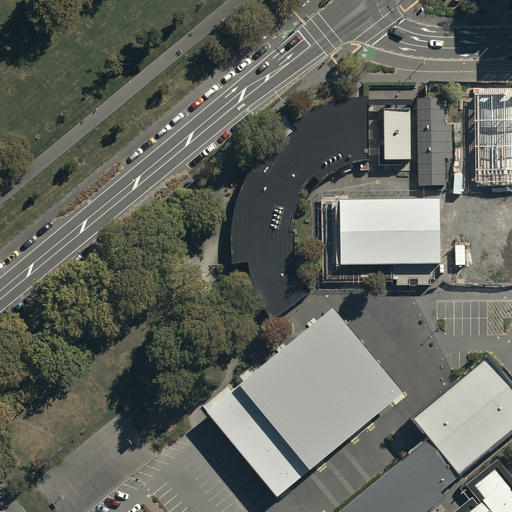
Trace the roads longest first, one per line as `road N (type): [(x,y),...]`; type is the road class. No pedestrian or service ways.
road 1 (tertiary): [(0,294),(355,0)]
road 2 (secondary): [(511,38),(405,37),(381,25),(363,0)]
